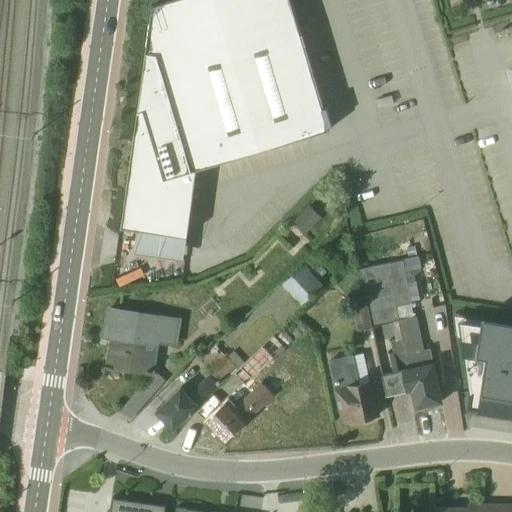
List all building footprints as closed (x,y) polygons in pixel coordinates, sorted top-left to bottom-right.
[(290,0),(152,0),(151,0),(119,228),(189,238),(199,167),(328,129),(290,0)] [(321,219),(309,206),(292,223),(304,235),(321,219)] [(440,402),(428,349),(424,350),(416,316),(398,320),(395,306),(411,302),(402,260),(420,256),(416,239),(388,245),(392,262),(357,270),(370,327),(390,323),(394,339),(389,340),(392,353),(388,354),(392,372),(381,375),(386,397),(411,391),(414,408),(440,402)] [(318,280),(326,273),(310,257),(281,284),(302,306),(323,285),(318,280)] [(364,303),(352,306),(358,332),(370,329),(364,303)] [(181,322),(108,310),(104,337),(111,338),(106,369),(151,376),(119,411),(131,418),(160,385),(163,381),(154,373),(158,345),(177,348),(181,322)] [(511,329),(457,321),(468,394),(466,408),(511,415),(511,329)] [(232,376),(243,387),(285,347),(274,336),(232,376)] [(152,410),(171,429),(241,362),(231,351),(225,357),(214,345),(198,361),(209,372),(186,394),(178,385),(152,410)] [(376,417),(364,354),(330,361),(341,418),(353,416),(354,421),(360,420),(361,422),(370,420),(369,418),(376,417)] [(202,422),(223,444),(285,384),(272,371),(234,407),(226,399),(202,422)] [(196,511),(197,511),(196,511),(160,511),(162,500),(107,493),(105,511),(196,511)]
